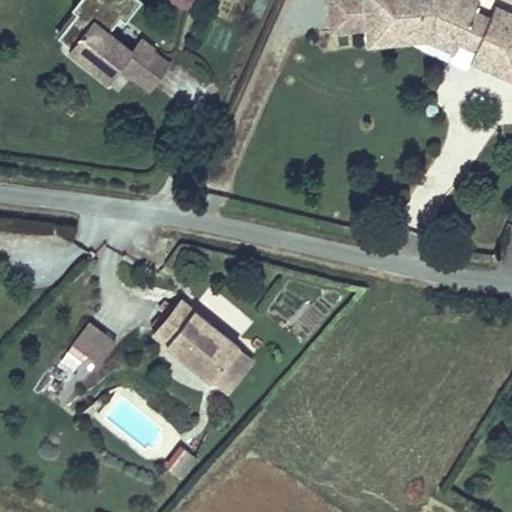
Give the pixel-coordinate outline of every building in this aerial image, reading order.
[(131,48),(109,30),(116,22),(126,21),(142,0),(77,0),(72,7),(74,9),(54,35),(69,47),(66,51),(107,83),(118,68),(148,91),(172,61),(140,36),(131,48)] [(164,0),(164,4),(197,9),(197,0),(164,0)] [(478,0),(325,0),(328,34),(362,31),(363,48),(433,43),(454,52),(457,45),(473,52),(469,63),(511,82),(511,10),(495,3),(491,13),(475,7),(478,0)] [(189,309),(178,299),(151,333),(162,342),(189,309)] [(235,346),(189,309),(162,342),(207,379),(235,346)] [(90,319),(57,360),(85,381),(117,341),(90,319)] [(223,392),(250,358),(235,346),(207,379),(223,392)] [(191,456),(180,447),(164,466),(175,476),(191,456)]
